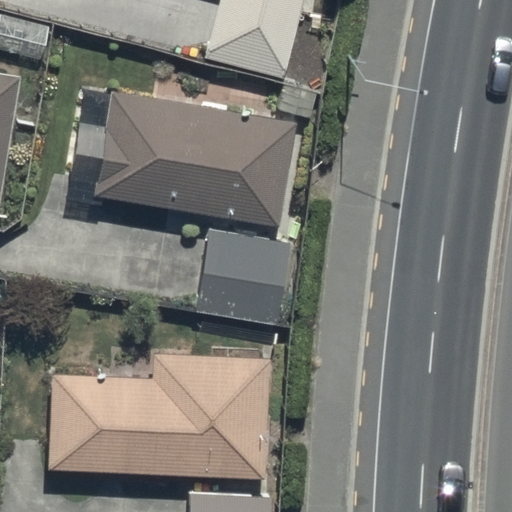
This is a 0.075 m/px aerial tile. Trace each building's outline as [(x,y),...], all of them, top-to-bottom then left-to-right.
[(211,0),(198,58),(279,78),(298,0),(211,0)] [(0,161),(13,71),(0,68),(0,161)] [(293,118),(75,83),(57,192),(275,226),(293,118)] [(285,239),(204,226),(190,308),(271,322),(285,239)] [(262,355),(147,352),(146,376),(45,373),(42,467),(259,473),(262,355)] [(264,511),(266,494),(183,491),(182,511),(264,511)]
